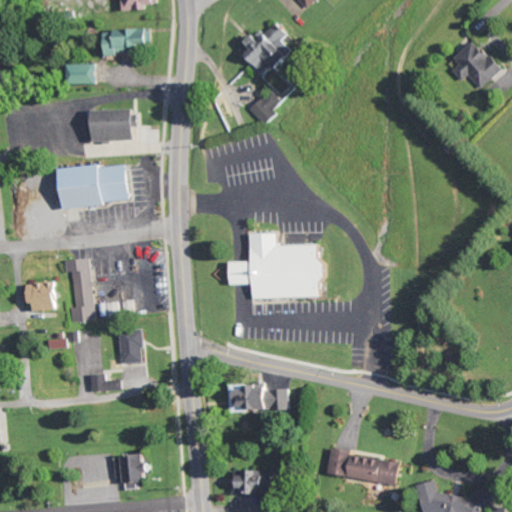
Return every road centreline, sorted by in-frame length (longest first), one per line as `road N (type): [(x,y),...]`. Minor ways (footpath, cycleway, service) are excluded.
road 1 (primary): [(185,0),(179,232),(204,511)]
road 2 (secondary): [(188,354),(479,413),(511,408)]
road 3 (residential): [(0,407),(192,389)]
road 4 (residential): [(179,232),(0,248)]
road 5 (residential): [(17,247),(26,405)]
road 6 (residential): [(46,511),(203,499)]
